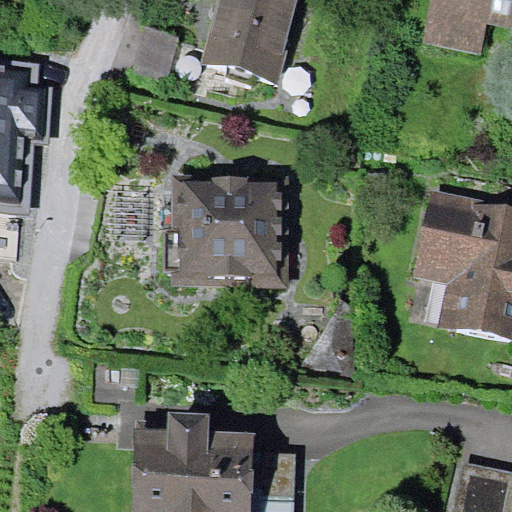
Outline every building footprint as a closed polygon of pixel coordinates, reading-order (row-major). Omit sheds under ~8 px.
[(291,0),(220,0),(205,56),(139,39),(128,82),(194,99),(201,72),(222,77),(219,87),(245,94),(248,84),(268,89),(291,0)] [(511,34),(511,0),(434,0),(431,17),(425,47),(470,56),(475,27),(511,34)] [(0,264),(7,265),(17,136),(31,137),(34,99),(20,98),(20,85),(0,83),(0,264)] [(245,194),(245,193),(174,194),(173,244),(158,244),(158,283),(173,283),(173,290),(274,290),(275,194),(245,194)] [(152,212),(96,201),(85,260),(141,271),(152,212)] [(511,226),(427,209),(413,278),(452,286),(442,334),(511,349),(511,342),(511,226)] [(327,371),(342,358),(340,321),(299,361),(327,371)] [(199,436),(133,434),(130,511),(241,511),(242,498),(254,499),(253,507),(288,509),(289,463),(255,461),(255,470),(243,470),(244,455),(198,454),(199,436)] [(511,511),(511,484),(488,479),(480,511),(511,511)]
